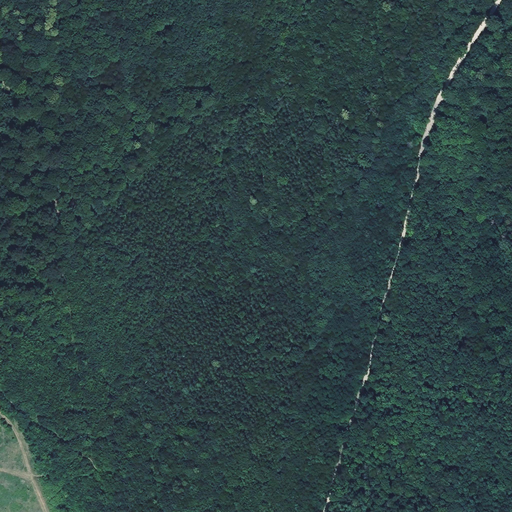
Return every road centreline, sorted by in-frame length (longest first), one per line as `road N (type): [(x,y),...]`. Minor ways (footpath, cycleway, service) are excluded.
road 1 (track): [(498,0),(427,132),(323,511)]
road 2 (track): [(58,0),(62,259),(35,314),(0,341)]
road 3 (track): [(308,0),(90,216),(62,259)]
road 4 (track): [(511,205),(487,158),(439,101)]
